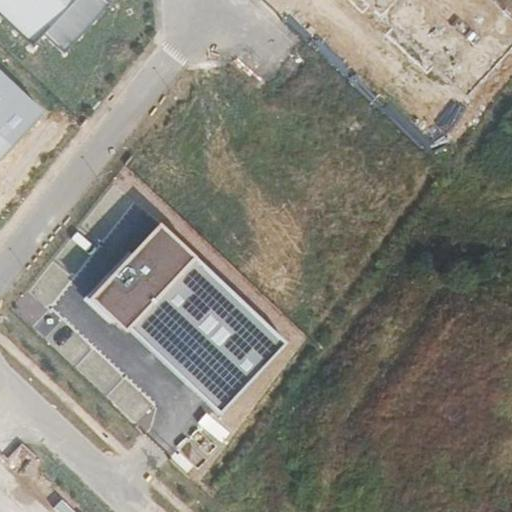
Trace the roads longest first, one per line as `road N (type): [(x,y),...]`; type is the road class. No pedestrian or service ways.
road 1 (unclassified): [(0,274),(222,13)]
road 2 (unclassified): [(0,372),(145,511)]
